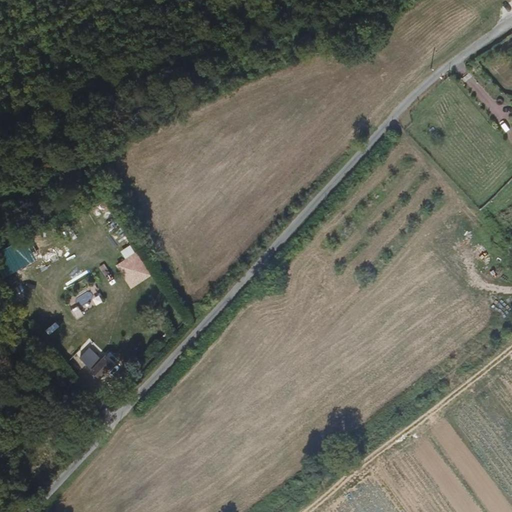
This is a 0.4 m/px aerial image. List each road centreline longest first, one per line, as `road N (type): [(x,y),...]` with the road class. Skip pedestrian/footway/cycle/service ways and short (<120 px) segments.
road 1 (unclassified): [(511,15),(392,109),(31,511)]
road 2 (track): [(267,511),(511,322)]
